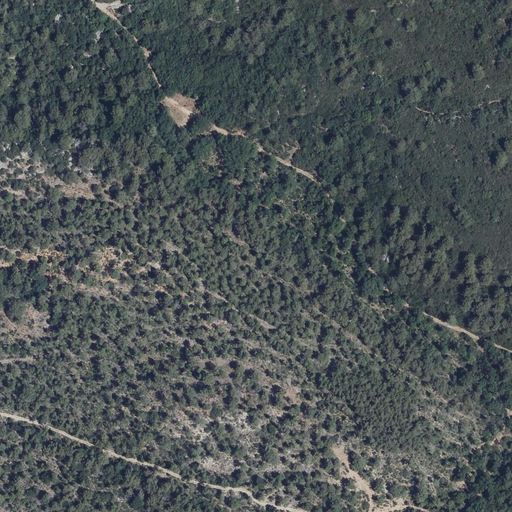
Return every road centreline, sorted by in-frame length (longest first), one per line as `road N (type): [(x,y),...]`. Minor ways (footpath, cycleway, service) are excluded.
road 1 (track): [(93,0),(137,41),(171,101),(317,179),(381,288),(511,351)]
road 2 (track): [(0,414),(293,511)]
